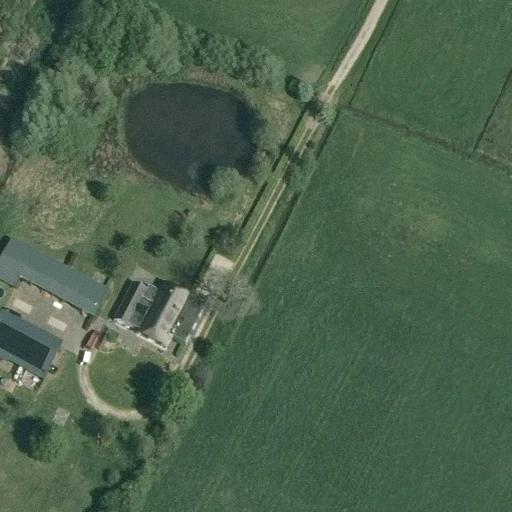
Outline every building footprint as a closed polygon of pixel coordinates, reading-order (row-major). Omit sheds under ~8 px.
[(0,265),(0,281),(14,289),(19,280),(32,286),(45,260),(12,243),(0,265)] [(84,280),(76,294),(83,298),(77,310),(93,318),(107,292),(102,289),(84,280)] [(137,332),(135,334),(165,350),(170,339),(183,345),(202,310),(189,303),(189,302),(161,287),(157,294),(148,289),(145,294),(132,286),(113,323),(127,330),(129,327),(137,332)] [(0,357),(16,328),(7,323),(0,336),(0,357)] [(42,384),(50,368),(56,356),(61,347),(34,333),(15,370),(42,384)] [(84,493),(73,511),(92,511),(98,500),(84,493)]
